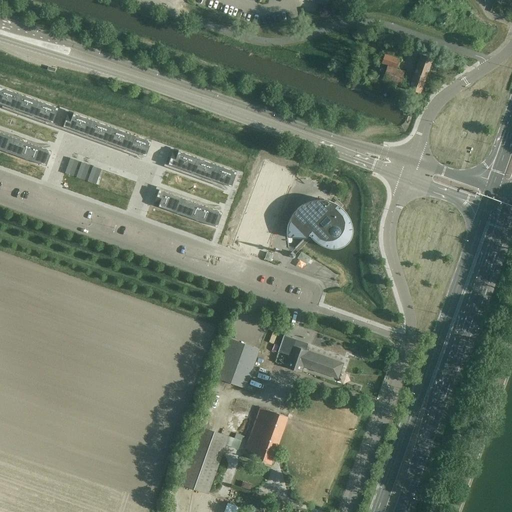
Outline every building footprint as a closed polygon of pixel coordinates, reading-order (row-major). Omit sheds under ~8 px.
[(399,86),(404,71),(396,69),(399,59),(384,54),(381,63),(387,65),(382,80),(399,86)] [(420,93),(432,59),(420,55),(408,89),(420,93)] [(0,87),(0,103),(13,109),(19,94),(0,87)] [(19,94),(13,109),(33,116),(38,101),(19,94)] [(38,101),(33,116),(52,123),(58,108),(38,101)] [(68,111),(62,126),(67,128),(73,113),(68,111)] [(73,113),(67,128),(87,135),(92,120),(73,113)] [(92,120),(87,135),(106,142),(112,127),(92,120)] [(112,127),(106,142),(126,149),(131,134),(112,127)] [(0,132),(0,149),(7,152),(12,137),(0,132)] [(131,134),(126,149),(145,156),(151,141),(131,134)] [(12,137),(7,152),(26,159),(32,144),(12,137)] [(32,144),(26,159),(46,166),(51,151),(32,144)] [(173,149),(167,164),(172,166),(178,151),(173,149)] [(178,151),(172,166),(192,173),(197,158),(178,151)] [(197,158),(192,173),(211,180),(217,165),(197,158)] [(217,165),(211,180),(231,187),(236,172),(217,165)] [(158,190),(153,204),(158,206),(163,191),(158,190)] [(163,191),(158,206),(177,213),(183,198),(163,191)] [(183,198),(177,213),(197,220),(202,205),(183,198)] [(286,236),(286,237),(305,238),(308,235),(309,236),(311,238),(312,239),(314,241),(315,242),(317,243),(319,244),(321,245),(323,246),(325,247),(327,248),(330,249),(331,249),(333,249),(335,249),(337,249),(338,248),(340,248),(341,247),(343,246),(345,245),(346,244),(347,243),(348,242),(349,241),(350,239),(351,237),(351,236),(351,235),(352,234),(352,233),(352,231),(352,230),(352,229),(352,228),(352,226),(352,224),(351,222),(351,220),(350,219),(350,218),(349,217),(348,215),(347,214),(345,212),(344,210),(343,209),(342,208),(339,206),(338,205),(336,204),(334,203),(331,202),(328,201),(326,200),(324,200),(321,199),(318,199),(315,200),(312,200),(309,201),(306,202),(304,203),(302,204),(300,206),(298,207),(297,208),(295,210),(294,211),(293,213),(291,215),(290,218),(289,220),(288,221),(287,224),(287,225),(286,227),(286,229),(286,231),(286,233),(286,234),(286,236)] [(202,205),(197,220),(216,227),(222,212),(202,205)] [(283,336),(278,349),(290,353),(286,366),(301,371),(303,366),(308,351),(293,346),(295,340),(283,336)] [(245,388),(259,349),(229,338),(215,377),(245,388)] [(368,347),(360,345),(356,355),(364,358),(368,347)] [(308,351),(303,366),(337,378),(343,363),(308,351)] [(245,449),(247,449),(256,453),(254,459),(271,465),(288,417),(260,407),(245,449)] [(208,493),(228,437),(199,426),(179,483),(208,493)] [(241,511),(243,508),(227,503),(223,511),(241,511)]
